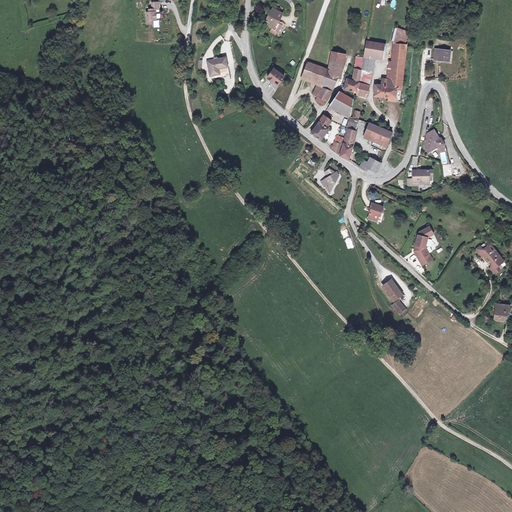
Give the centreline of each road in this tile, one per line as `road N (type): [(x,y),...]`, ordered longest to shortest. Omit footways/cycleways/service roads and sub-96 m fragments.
road 1 (track): [(192,0),(184,86),(194,126),(229,186),(437,422),(511,464)]
road 2 (track): [(122,511),(129,400),(113,238),(43,80),(83,0)]
road 3 (tertiary): [(355,171),(371,179),(397,171),(412,148),(422,93),(437,83),(459,144),(511,204)]
road 4 (residential): [(473,326),(349,213),(355,171)]
road 5 (tertiary): [(246,52),(258,87),(355,171)]
